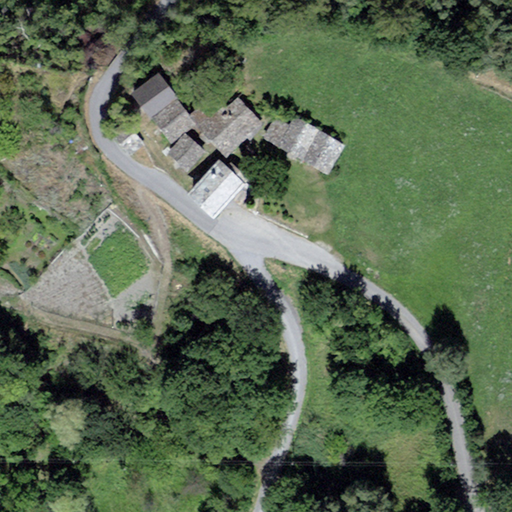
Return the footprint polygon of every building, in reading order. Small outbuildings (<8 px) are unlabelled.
[(161,87),(190,66),(170,39),(141,60),(161,87)] [(156,81),(131,97),(147,121),(172,105),(156,81)] [(190,125),(225,160),(256,129),(221,94),(190,125)] [(175,106),(154,121),(171,144),(191,129),(175,106)] [(280,117),(266,142),(327,176),(341,151),(280,117)] [(184,140),(168,157),(185,173),(201,157),(184,140)] [(242,189),(217,167),(189,199),(214,221),(242,189)]
